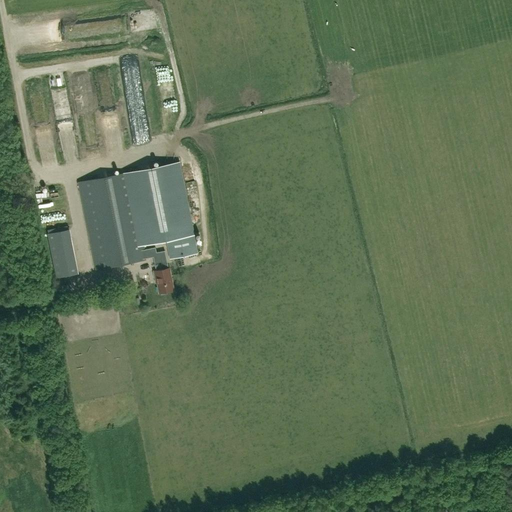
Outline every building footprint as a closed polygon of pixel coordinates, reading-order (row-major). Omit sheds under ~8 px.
[(162,88),(169,99),(179,92),(172,81),(162,88)] [(76,135),(63,137),(64,143),(77,140),(76,135)] [(43,156),(56,155),(56,145),(42,146),(43,156)] [(143,250),(142,245),(165,241),(169,259),(198,254),(194,235),(195,235),(180,162),(128,172),(79,182),(96,270),(145,260),(145,259),(153,257),(155,271),(153,271),(155,279),(156,279),(159,294),(174,291),(169,268),(168,268),(165,251),(156,253),(155,248),(143,250)] [(39,201),(41,208),(54,204),(52,197),(39,201)] [(74,263),(54,267),(56,278),(77,274),(74,263)]
